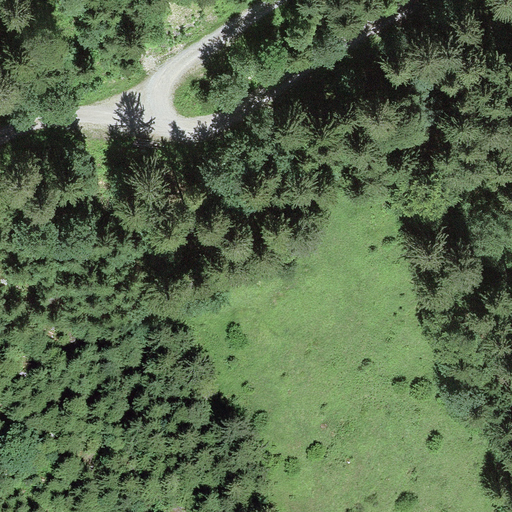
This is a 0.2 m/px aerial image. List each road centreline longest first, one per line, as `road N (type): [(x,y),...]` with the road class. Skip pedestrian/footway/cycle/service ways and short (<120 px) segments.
road 1 (track): [(449,0),(303,83),(58,130),(0,152)]
road 2 (track): [(231,0),(166,61),(137,115)]
